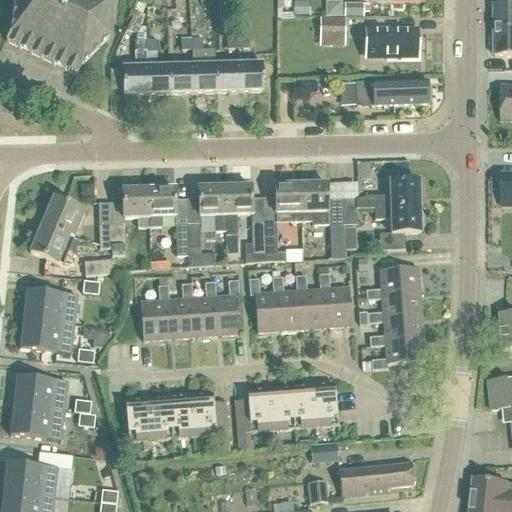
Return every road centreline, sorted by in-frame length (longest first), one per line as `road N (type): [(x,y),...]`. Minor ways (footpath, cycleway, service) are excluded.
road 1 (unclassified): [(113,154),(466,140)]
road 2 (residential): [(459,400),(381,401),(314,369),(115,380)]
road 3 (unclassified): [(459,400),(466,140)]
road 4 (residential): [(113,154),(116,133),(0,78)]
road 5 (unclassified): [(466,140),(467,0)]
